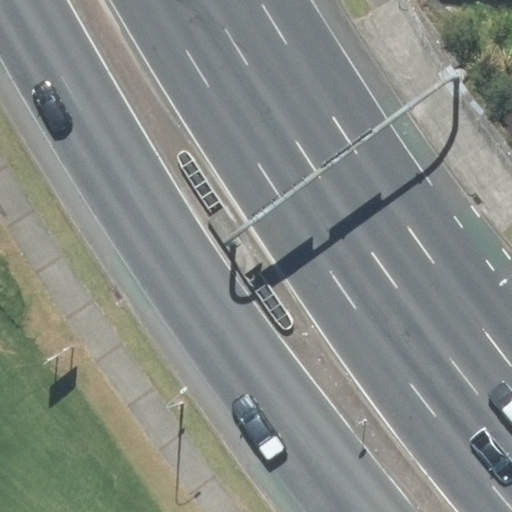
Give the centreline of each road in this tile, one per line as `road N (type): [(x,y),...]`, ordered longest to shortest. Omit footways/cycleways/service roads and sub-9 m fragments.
road 1 (secondary): [(347,511),(252,381),(16,0)]
road 2 (secondary): [(258,0),(394,208),(511,367)]
